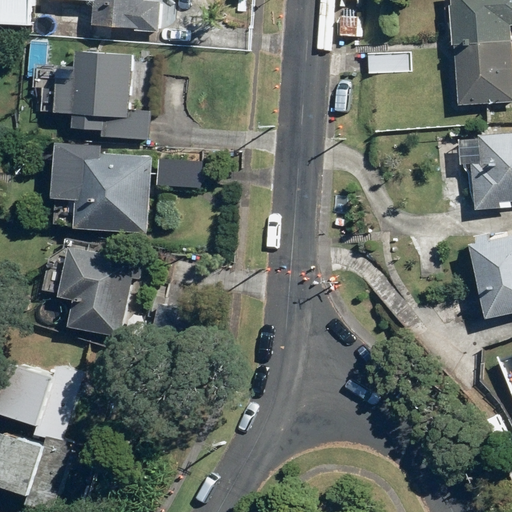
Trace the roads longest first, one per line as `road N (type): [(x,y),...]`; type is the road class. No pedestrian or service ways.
road 1 (residential): [(278,382),(309,0)]
road 2 (residential): [(278,382),(339,396),(397,427),(424,456),(453,511)]
road 3 (residential): [(216,511),(278,382)]
